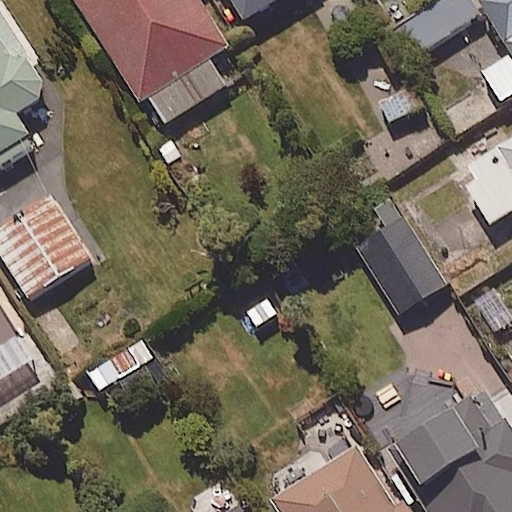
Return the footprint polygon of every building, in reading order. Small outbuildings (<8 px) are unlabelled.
[(233,44),(204,0),(78,0),(160,127),(229,83),(212,57),(233,44)] [(236,0),(249,19),(279,0),(236,0)] [(483,14),(473,0),(448,0),(399,34),(417,60),(483,14)] [(511,97),(511,0),(480,0),(511,51),(511,55),(486,71),(505,102),(511,97)] [(54,89),(0,5),(0,170),(39,145),(18,113),(54,89)] [(511,138),(476,161),(484,175),(469,184),(493,223),(511,211),(511,138)] [(94,258),(55,195),(0,228),(0,247),(30,297),(94,258)] [(448,284),(407,219),(361,248),(402,313),(448,284)] [(0,298),(0,405),(34,384),(24,367),(37,359),(0,298)] [(157,358),(146,340),(92,373),(102,390),(157,358)] [(511,511),(511,426),(491,391),(468,405),(403,444),(425,481),(417,486),(432,511),(511,511)] [(405,511),(363,445),(276,500),(283,511),(405,511)]
